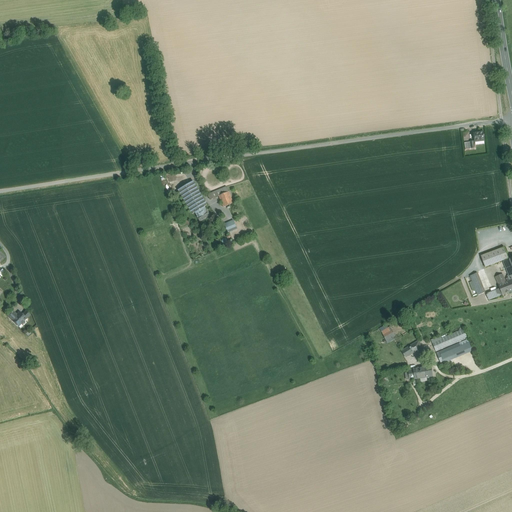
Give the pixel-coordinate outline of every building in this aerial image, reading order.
[(483,132),(474,133),(475,142),(484,141),(483,132)] [(193,182),(178,191),(192,214),(195,213),(205,207),(207,205),(193,182)] [(227,187),(208,195),(210,200),(219,196),(229,192),(227,187)] [(229,192),(219,196),(223,207),(233,203),(229,192)] [(205,207),(195,213),(198,217),(197,217),(200,222),(210,216),(207,211),(205,207)] [(241,217),(232,221),(234,227),(243,223),(241,217)] [(188,220),(179,224),(181,229),(190,225),(188,220)] [(232,221),(224,225),(227,231),(234,227),(232,221)] [(504,247),(481,256),(485,267),(508,259),(504,247)] [(511,258),(503,262),(509,276),(511,280),(509,281),(506,282),(499,285),(500,289),(502,294),(503,295),(511,291),(511,258)] [(502,274),(495,277),(499,285),(498,285),(499,285),(506,282),(502,274)] [(479,277),(471,280),(476,290),(483,287),(479,277)] [(483,287),(476,290),(478,296),(485,293),(483,287)] [(500,289),(487,294),(486,295),(488,299),(502,294),(500,289)] [(465,300),(466,297),(465,295),(464,292),(461,291),(458,290),(456,291),(453,292),(452,295),(451,298),(452,301),(453,303),(456,305),(459,305),(461,304),(464,303),(465,300)] [(17,315),(13,311),(8,316),(12,320),(17,315)] [(22,315),(19,312),(17,315),(12,320),(18,327),(21,324),(22,324),(24,322),(24,321),(29,315),(26,312),(22,315)] [(464,329),(432,343),(441,364),(473,350),(464,329)] [(389,331),(383,335),(386,340),(392,337),(389,331)] [(420,345),(412,349),(413,351),(418,358),(425,354),(420,345)] [(411,347),(402,352),(405,356),(413,351),(412,349),(411,347)] [(431,366),(413,369),(413,370),(408,370),(410,379),(415,379),(432,376),(431,366)]
